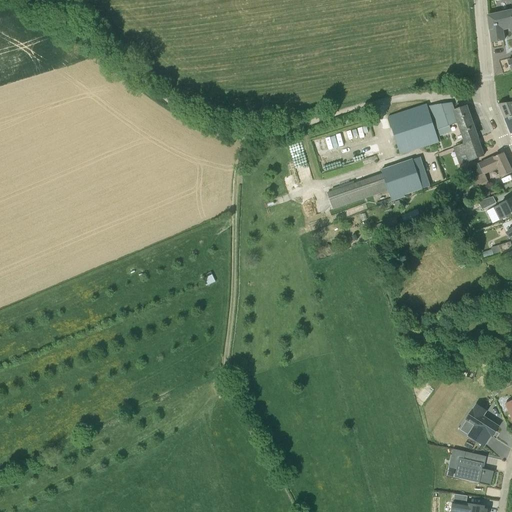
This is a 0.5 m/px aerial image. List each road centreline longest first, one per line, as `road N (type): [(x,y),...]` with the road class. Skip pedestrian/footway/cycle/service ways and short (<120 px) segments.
road 1 (unclassified): [(40,0),(182,109),(235,132),(410,96),(487,94)]
road 2 (track): [(250,132),(235,177),(226,376),(260,444)]
